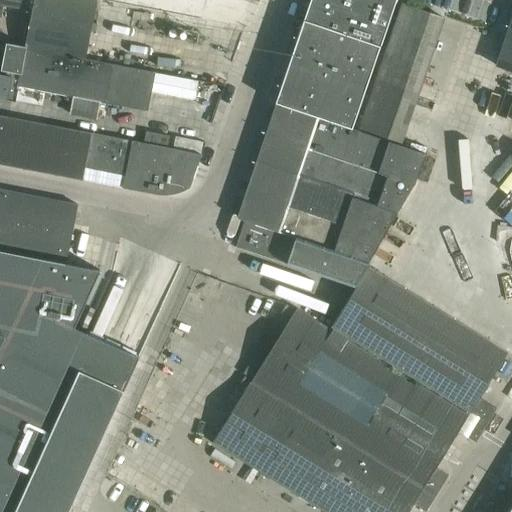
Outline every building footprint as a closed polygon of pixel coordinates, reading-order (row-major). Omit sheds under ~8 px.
[(0,0),(0,18),(1,19),(3,8),(33,13),(27,49),(85,59),(96,2),(92,1),(88,0),(0,0)] [(367,0),(310,0),(295,43),(372,69),(392,8),(367,0)] [(367,0),(392,8),(394,0),(367,0)] [(401,2),(359,128),(403,143),(445,17),(401,2)] [(511,17),(505,38),(495,66),(511,71),(511,17)] [(295,43),(275,104),(316,118),(317,118),(351,129),(372,69),(295,43)] [(0,77),(0,101),(16,104),(19,88),(73,98),(70,115),(97,121),(101,103),(104,104),(140,111),(148,112),(155,72),(148,71),(112,64),(85,59),(27,49),(7,46),(1,77),(0,77)] [(0,166),(82,182),(125,190),(157,196),(165,196),(172,195),(176,194),(179,192),(182,191),(184,190),(187,189),(189,188),(192,177),(200,156),(173,151),(167,150),(144,145),(0,118),(0,166)] [(316,118),(308,144),(416,181),(424,154),(351,129),(317,118),(316,118)] [(306,149),(297,175),(398,210),(407,194),(412,185),(414,186),(416,181),(308,144),(306,149)] [(296,179),(287,204),(382,237),(398,210),(297,175),(296,179)] [(0,251),(66,264),(77,204),(0,189),(0,251)] [(287,204),(277,232),(367,264),(382,237),(287,204)] [(234,247),(270,260),(354,288),(366,267),(367,264),(277,232),(243,220),(234,247)] [(0,511),(69,511),(139,357),(75,328),(92,290),(101,271),(66,264),(0,251),(0,511)] [(369,269),(333,326),(469,411),(505,354),(369,269)] [(253,379),(215,441),(328,511),(406,511),(412,503),(426,511),(434,499),(449,475),(435,467),(468,415),(297,309),(281,335),(270,328),(243,373),(253,379)]
